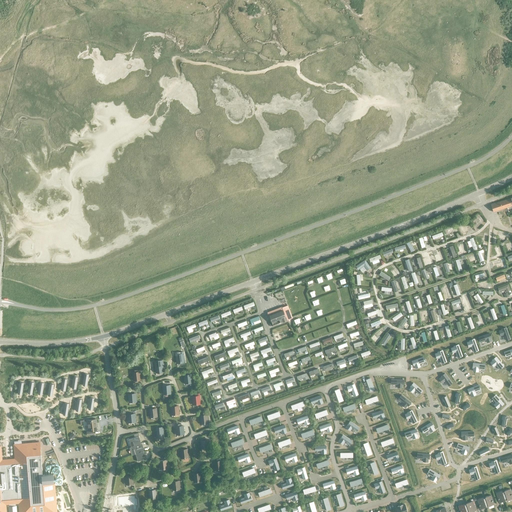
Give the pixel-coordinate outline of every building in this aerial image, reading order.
[(493,212),(511,205),(511,197),(511,198),(491,205),(493,212)] [(412,240),(406,243),(411,252),(415,250),(412,246),(414,245),(412,240)] [(365,260),(355,266),(358,270),(364,266),(367,270),(370,268),(365,260)] [(286,306),(267,313),(269,317),(269,316),(273,325),(283,321),(283,322),(284,323),(288,321),(288,320),(292,318),(292,317),(289,308),(287,309),(286,306)] [(502,330),(499,331),(501,336),(504,335),(506,341),(510,339),(506,328),(502,329),(502,330)] [(490,333),(478,338),(480,342),(486,340),(487,343),(492,341),(490,338),(491,338),(490,333)] [(470,341),(467,343),(469,347),(472,346),(474,352),(478,350),(474,339),(470,341)] [(454,347),(451,348),(453,353),(456,352),(458,358),(462,356),(458,345),(454,346),(454,347)] [(438,353),(435,354),(437,359),(440,358),(442,363),(446,362),(442,351),(438,352),(438,353)] [(183,352),(175,353),(176,355),(177,363),(184,362),(184,360),(183,354),(183,352)] [(423,357),(412,361),(413,366),(414,365),(415,368),(420,367),(419,364),(425,361),(423,357)] [(493,361),(490,363),(493,367),(496,365),(500,369),(503,367),(496,357),(492,360),(493,361)] [(162,360),(154,361),(155,372),(163,371),(162,360)] [(473,363),(472,368),(473,368),(473,371),(478,372),(478,369),(484,369),(485,365),(473,363)] [(133,380),(140,380),(140,371),(132,372),(133,380)] [(185,383),(192,382),(191,374),(184,375),(185,383)] [(442,377),(439,379),(442,383),(445,381),(448,386),(452,383),(445,374),(441,376),(442,377)] [(374,390),(370,378),(366,380),(370,392),(374,390)] [(391,380),(391,384),(397,384),(397,387),(402,388),(402,384),(403,384),(403,380),(391,380)] [(411,387),(409,390),(413,393),(415,390),(419,394),(422,391),(413,383),(410,387),(411,387)] [(358,395),(354,384),(350,386),(347,387),(348,392),(352,391),(354,396),(358,395)] [(163,394),(170,393),(170,385),(162,386),(163,394)] [(479,385),(467,389),(469,394),(470,393),(471,396),(476,395),(474,392),(480,389),(479,385)] [(343,401),(339,389),(335,391),(339,402),(343,401)] [(129,402),(136,401),(135,393),(128,394),(129,402)] [(401,395),(399,398),(403,402),(401,405),(405,408),(407,406),(408,406),(411,403),(401,395)] [(495,395),(492,398),(496,403),(494,405),(497,408),(499,406),(500,407),(503,404),(495,395)] [(322,400),(321,396),(310,400),(311,404),(317,402),(318,405),(323,403),(322,400)] [(366,405),(376,402),(377,404),(378,403),(377,401),(378,401),(376,396),(365,400),(366,405)] [(304,406),(302,402),(291,406),(292,410),(302,407),(302,409),(304,409),(303,406),(304,406)] [(356,408),(354,404),(342,408),(344,412),(356,408)] [(171,415),(179,414),(178,406),(171,407),(171,415)] [(149,417),(157,416),(156,408),(149,409),(149,417)] [(328,414),(326,410),(314,414),(316,419),(328,414)] [(385,418),(384,415),(382,410),(372,414),(373,418),(379,416),(380,419),(385,418)] [(407,413),(405,414),(407,418),(410,417),(412,423),(416,421),(411,410),(407,412),(407,413)] [(268,420),(280,416),(278,412),(267,416),(268,420)] [(201,423),(208,423),(207,414),(200,415),(201,423)] [(298,424),(304,422),(305,425),(309,423),(308,420),(309,420),(307,416),(296,420),(298,424)] [(262,421),(261,417),(249,421),(250,425),(260,422),(261,424),(262,423),(261,421),(262,421)] [(96,423),(96,419),(87,420),(88,432),(86,432),(87,435),(94,434),(94,431),(97,430),(96,423)] [(359,428),(350,421),(347,425),(346,428),(350,431),(352,428),(357,431),(359,428)] [(431,422),(421,429),(423,433),(429,429),(430,432),(435,429),(433,427),(434,426),(431,422)] [(332,431),(331,428),(331,427),(330,423),(319,427),(321,431),(326,429),(327,432),(332,431)] [(184,434),(183,426),(181,426),(181,424),(175,424),(176,434),(184,434)] [(287,433),(286,429),(284,425),(274,429),(275,433),(281,431),(282,434),(287,433)] [(377,433),(387,430),(387,432),(389,431),(388,429),(389,429),(387,425),(376,429),(377,433)] [(240,433),(239,430),(237,426),(227,430),(228,434),(234,432),(235,435),(240,433)] [(162,428),(155,428),(156,437),(163,437),(162,428)] [(267,435),(265,430),(254,434),(255,439),(265,436),(266,438),(267,437),(266,435),(267,435)] [(302,438),(312,435),(313,438),(314,437),(313,435),(314,434),(312,430),(301,434),(302,438)] [(416,430),(404,433),(406,438),(412,436),(412,439),(417,438),(416,435),(417,435),(416,430)] [(473,432),(461,432),(461,437),(462,437),(462,440),(467,440),(467,436),(473,436),(473,432)] [(352,441),(342,435),(340,439),(338,442),(343,444),(344,442),(349,445),(352,441)] [(141,444),(139,437),(129,440),(131,447),(133,447),(133,446),(141,444)] [(382,447),(391,444),(392,446),(394,445),(393,443),(394,443),(392,438),(381,442),(382,447)] [(201,448),(208,447),(208,439),(200,440),(201,448)] [(244,443),(242,439),(231,443),(232,448),(244,443)] [(279,447),(291,443),(289,439),(278,443),(279,447)] [(0,511),(5,511),(5,504),(9,504),(12,503),(16,503),(19,503),(19,511),(56,511),(54,482),(53,474),(42,475),(42,470),(40,443),(22,444),(18,444),(14,445),(15,459),(8,460),(1,460),(0,446),(0,445),(0,511)] [(372,454),(368,443),(363,444),(367,456),(372,454)] [(133,447),(131,447),(130,447),(133,455),(135,454),(143,451),(143,450),(144,450),(142,444),(141,444),(133,446),(133,447)] [(272,451),(271,449),(272,449),(270,444),(259,448),(260,453),(270,449),(270,452),(272,451)] [(458,444),(456,448),(462,450),(461,453),(466,455),(467,452),(468,452),(469,448),(458,444)] [(326,450),(326,446),(315,447),(315,451),(321,451),(321,454),(326,454),(326,450)] [(180,458),(188,457),(187,449),(180,450),(180,458)] [(143,451),(136,454),(138,461),(146,459),(143,451)] [(399,460),(398,456),(397,452),(386,456),(388,460),(393,458),(394,461),(399,460)] [(438,454),(435,455),(437,460),(440,459),(442,465),(446,463),(442,452),(438,453),(438,454)] [(296,458),(295,453),(284,457),(286,461),(291,459),(293,463),(297,461),(296,458)] [(417,453),(417,458),(423,458),(423,462),(428,462),(428,459),(429,459),(429,455),(417,453)] [(239,462),(244,460),(246,463),(250,461),(249,458),(248,454),(237,458),(239,462)] [(511,454),(501,459),(502,463),(508,461),(509,464),(511,463),(511,454)] [(279,469),(275,459),(271,460),(268,461),(270,466),(273,465),(275,471),(279,469)] [(160,469),(167,468),(166,460),(159,461),(160,469)] [(214,470),(222,469),(221,460),(214,461),(214,470)] [(329,464),(328,460),(316,464),(317,468),(329,464)] [(492,462),(489,463),(490,468),(493,467),(495,473),(500,472),(496,460),(492,462)] [(378,474),(374,462),(370,464),(374,475),(378,474)] [(359,474),(358,471),(357,466),(346,470),(347,474),(353,472),(354,475),(359,474)] [(404,473),(403,470),(402,466),(391,470),(392,474),(398,472),(399,475),(404,473)] [(307,478),(304,467),(300,469),(297,470),(298,475),(301,474),(303,479),(307,478)] [(472,469),(469,470),(470,475),(473,474),(475,480),(480,478),(476,467),(472,468),(472,469)] [(244,477),(253,473),(254,476),(255,475),(255,473),(255,472),(254,468),(242,473),(244,477)] [(429,470),(427,474),(432,477),(431,479),(435,482),(437,479),(438,479),(440,476),(429,470)] [(194,482),(201,481),(200,473),(193,474),(194,482)] [(125,484),(133,484),(132,476),(125,476),(125,484)] [(293,485),(292,481),(290,478),(286,480),(287,483),(281,485),(283,489),(293,485)] [(408,486),(407,484),(408,484),(406,480),(395,484),(396,488),(406,485),(406,487),(408,486)] [(172,490),(180,489),(179,481),(171,482),(172,490)] [(335,488),(334,485),(335,485),(333,481),(322,484),(324,488),(330,487),(331,490),(335,488)] [(385,492),(381,481),(377,483),(374,484),(375,489),(379,488),(381,494),(385,492)] [(259,497),(271,493),(270,489),(258,493),(259,497)] [(511,496),(510,489),(504,491),(505,496),(503,496),(505,501),(511,498),(511,496)] [(149,499),(156,498),(155,490),(148,491),(149,499)] [(505,496),(504,491),(496,493),(499,503),(505,501),(503,496),(505,496)] [(296,492),(285,495),(287,500),(292,498),(293,500),(298,499),(297,496),(296,492)] [(366,499),(365,496),(366,496),(364,492),(354,495),(355,499),(361,498),(362,501),(366,499)] [(252,500),(250,496),(249,493),(244,494),(245,498),(239,500),(241,504),(252,500)] [(344,506),(340,494),(336,495),(336,496),(334,496),(334,498),(337,497),(340,507),(344,506)] [(491,495),(485,497),(486,502),(484,502),(486,507),(494,505),(491,495)] [(486,502),(485,497),(477,500),(480,509),(486,507),(484,502),(486,502)] [(331,510),(327,498),(323,499),(323,500),(321,500),(321,502),(324,501),(326,511),(331,510)] [(231,507),(230,503),(229,500),(224,501),(225,504),(219,506),(221,511),(231,507)] [(467,508),(465,509),(466,511),(471,511),(476,511),(473,501),(466,503),(467,508)] [(316,511),(313,502),(309,503),(309,504),(307,505),(307,506),(310,506),(311,511),(316,511)] [(467,508),(466,503),(458,506),(460,511),(466,511),(465,509),(467,508)]
